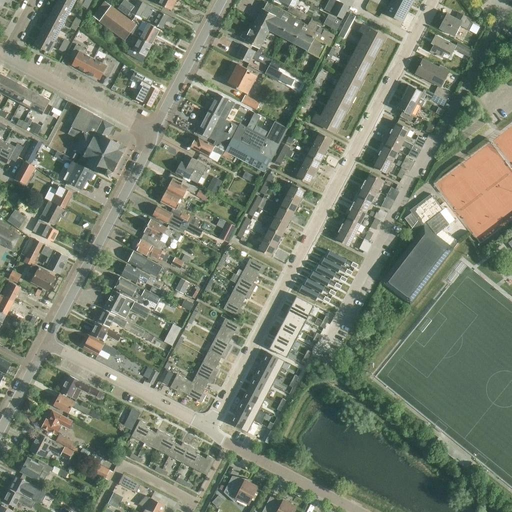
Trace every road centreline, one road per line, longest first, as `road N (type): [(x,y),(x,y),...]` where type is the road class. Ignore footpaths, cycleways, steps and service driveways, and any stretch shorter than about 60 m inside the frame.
road 1 (residential): [(207,427),(432,0)]
road 2 (residential): [(322,350),(499,8)]
road 3 (residential): [(48,343),(154,134)]
road 4 (residential): [(207,427),(48,343)]
road 5 (residential): [(358,511),(207,427)]
road 6 (residential): [(154,134),(2,58)]
road 7 (residential): [(154,134),(225,0)]
road 8 (residential): [(188,511),(181,494),(124,466),(97,511)]
